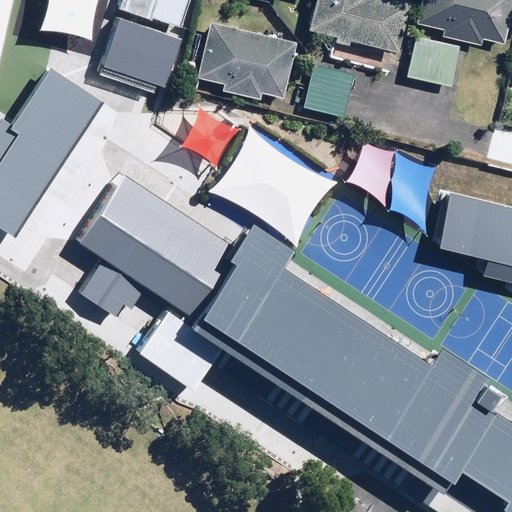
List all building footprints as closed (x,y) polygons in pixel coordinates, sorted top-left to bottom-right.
[(122,0),(102,74),(164,91),(189,0),(122,0)] [(316,0),(310,29),(335,36),(334,39),(351,43),(352,39),(400,50),(412,2),(402,0),(316,0)] [(511,16),(511,0),(420,0),(417,20),(443,25),(442,35),(482,43),(484,36),(508,41),(511,16)] [(295,42),(212,24),(201,79),(283,96),(295,42)] [(449,84),(458,41),(414,32),(406,75),(449,84)] [(354,70),(313,60),(303,106),(344,115),(354,70)] [(0,219),(11,227),(98,99),(45,63),(6,120),(0,115),(0,219)] [(511,179),(439,163),(431,198),(511,216),(511,179)] [(291,237),(262,218),(242,249),(116,168),(72,236),(96,251),(73,287),(118,316),(140,282),(230,339),(217,359),(453,511),(511,511),(511,406),(278,256),(291,237)] [(221,346),(166,306),(137,346),(192,386),(221,346)]
